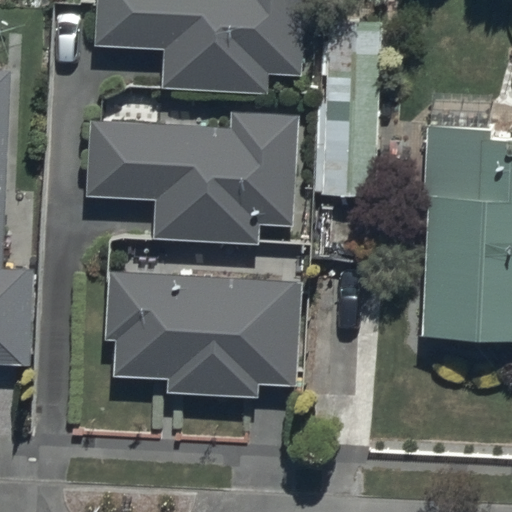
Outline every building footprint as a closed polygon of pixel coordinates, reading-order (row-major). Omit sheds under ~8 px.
[(304,69),(308,0),(99,0),(98,41),(167,45),(165,82),(269,88),(270,67),(304,69)] [(321,186),(374,188),(381,18),(328,16),(321,186)] [(5,263),(13,64),(0,63),(0,364),(35,365),(39,264),(5,263)] [(296,221),(302,113),(232,109),(231,124),(95,116),(91,190),(159,194),(157,234),(262,240),(263,219),(296,221)] [(511,126),(431,123),(422,331),(511,335),(511,126)] [(306,278),(112,267),(108,334),(121,335),(119,371),(172,374),(171,388),(261,393),(261,380),(300,382),(306,278)]
